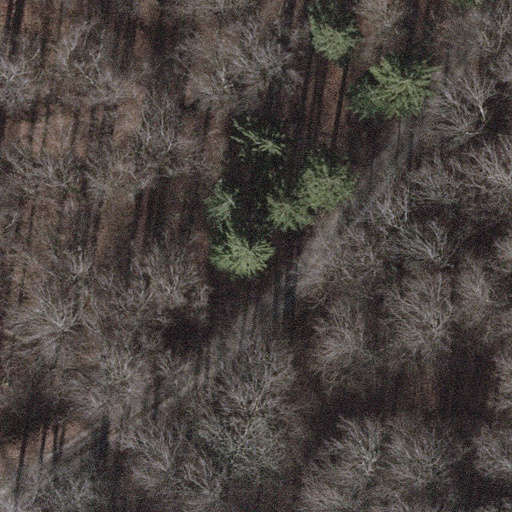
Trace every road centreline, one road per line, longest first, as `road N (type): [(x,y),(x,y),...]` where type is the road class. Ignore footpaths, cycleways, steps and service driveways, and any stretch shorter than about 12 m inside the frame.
road 1 (track): [(511,8),(377,195),(218,370),(3,511)]
road 2 (track): [(319,0),(89,134),(0,136)]
